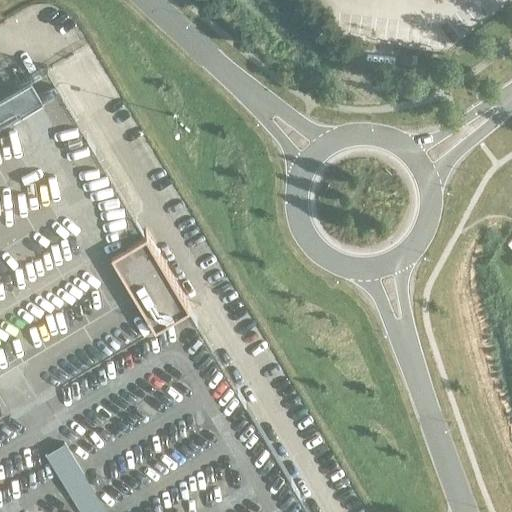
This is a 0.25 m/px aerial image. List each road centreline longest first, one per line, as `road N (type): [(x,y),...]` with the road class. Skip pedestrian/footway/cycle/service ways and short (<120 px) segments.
road 1 (unclassified): [(405,343),(465,511)]
road 2 (unclassified): [(147,0),(259,102)]
road 3 (unclassified): [(301,168),(293,188),(297,229),(325,261),(365,270)]
road 4 (unclassified): [(511,93),(405,150)]
